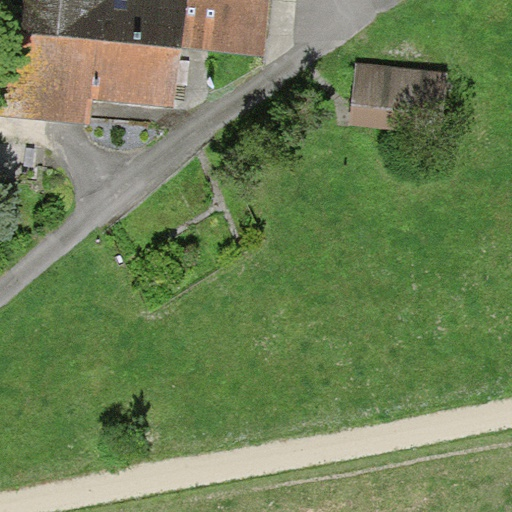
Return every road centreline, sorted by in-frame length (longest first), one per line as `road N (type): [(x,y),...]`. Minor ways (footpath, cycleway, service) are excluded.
road 1 (track): [(511,410),(0,505)]
road 2 (track): [(0,290),(366,0)]
